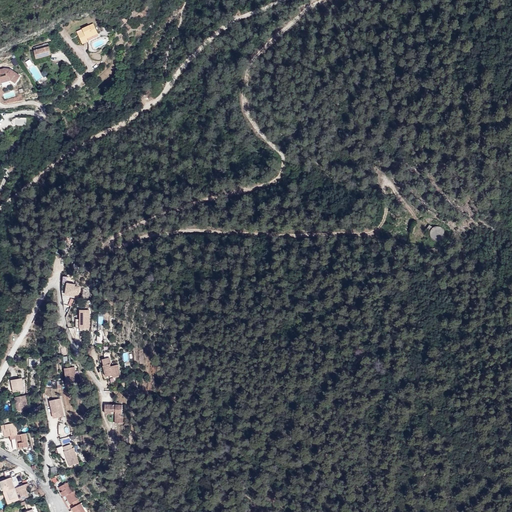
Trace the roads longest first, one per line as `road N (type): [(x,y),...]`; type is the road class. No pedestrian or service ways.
road 1 (track): [(322,0),(261,48),(240,86),(249,121),(277,153),(279,178),(109,233),(112,248),(164,232),(375,230),(390,201),(382,177),(435,234)]
road 2 (track): [(0,207),(84,139),(165,93),(235,18),(283,0)]
road 3 (residential): [(0,376),(54,285),(66,330),(101,385)]
